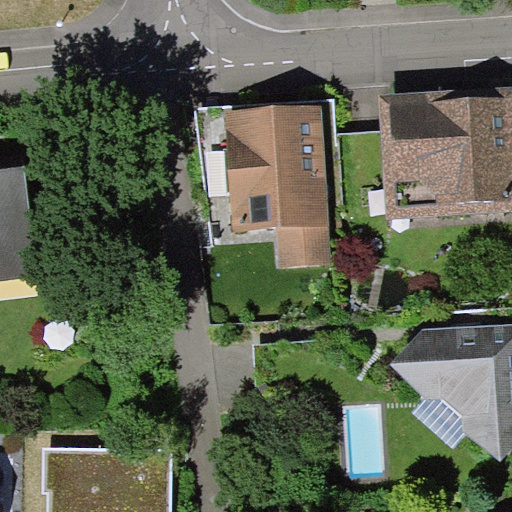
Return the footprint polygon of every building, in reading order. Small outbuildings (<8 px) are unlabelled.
[(511,93),(392,99),(397,191),(449,188),(450,220),(511,216),(511,93)] [(339,265),(331,108),(235,113),(241,233),(286,230),(288,268),(339,265)] [(0,252),(39,248),(28,156),(0,159),(0,252)] [(481,437),(511,464),(511,328),(436,333),(406,366),(439,398),(457,398),(481,418),(481,437)] [(167,511),(169,448),(44,446),(43,491),(51,491),(50,511),(167,511)]
